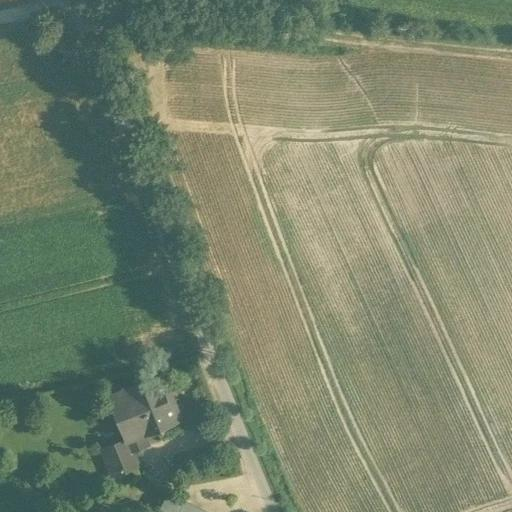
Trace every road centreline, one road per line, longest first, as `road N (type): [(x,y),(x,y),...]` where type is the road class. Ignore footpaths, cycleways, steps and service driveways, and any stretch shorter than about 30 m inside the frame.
road 1 (unclassified): [(268,511),(76,0)]
road 2 (track): [(83,20),(149,13),(511,53)]
